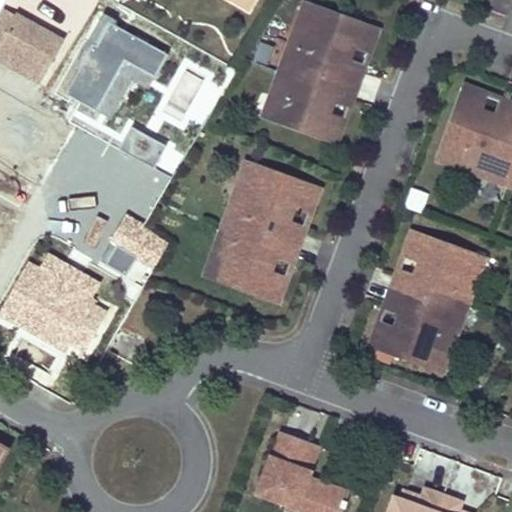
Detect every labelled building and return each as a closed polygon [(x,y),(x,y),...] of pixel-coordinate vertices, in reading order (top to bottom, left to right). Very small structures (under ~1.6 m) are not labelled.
[(230,0),(251,12),(258,1),(256,0),(230,0)] [(313,2),(307,0),(303,0),(297,18),(306,22),(313,2)] [(369,46),(376,25),(313,2),(306,22),(297,18),(288,42),(299,47),(290,72),(279,68),(270,91),(279,94),(272,114),(335,137),(342,117),(327,111),(334,90),(343,94),(353,64),(345,61),(353,41),(369,46)] [(8,7),(0,22),(0,34),(5,38),(19,13),(8,7)] [(0,54),(41,76),(62,36),(19,13),(5,38),(0,48),(0,54)] [(118,23),(106,16),(92,41),(94,43),(66,91),(98,109),(125,60),(155,77),(167,56),(116,26),(118,23)] [(342,117),(369,46),(353,41),(345,61),(353,64),(343,94),(334,90),(327,111),(342,117)] [(299,47),(288,42),(279,68),(290,72),(299,47)] [(483,94),(462,86),(439,149),(459,156),(455,165),(479,174),(484,163),(509,172),(505,184),(511,186),(511,112),(501,109),(498,117),(478,109),(483,94)] [(279,94),(270,91),(263,111),(272,114),(279,94)] [(511,104),(483,94),(478,109),(498,117),(501,109),(511,112),(511,104)] [(166,146),(135,128),(122,150),(154,168),(166,146)] [(459,156),(439,149),(436,158),(455,165),(459,156)] [(255,162),(245,159),(238,178),(247,182),(255,162)] [(310,206),(317,185),(255,162),(247,182),(238,178),(229,202),(240,206),(231,231),(220,227),(211,251),(221,254),(213,274),(276,297),(283,277),(268,271),(275,250),(284,253),(295,224),(287,221),(294,200),(310,206)] [(509,172),(484,163),(479,174),(505,184),(509,172)] [(283,277),(310,206),(294,200),(287,221),(295,224),(284,253),(275,250),(268,271),(283,277)] [(240,206),(229,202),(220,227),(231,231),(240,206)] [(124,218),(110,242),(155,267),(168,242),(124,218)] [(471,256),(408,234),(401,254),(417,260),(409,280),(401,278),(390,307),(399,310),(391,330),(375,325),(368,346),(431,369),(438,349),(447,352),(456,328),(459,329),(468,304),(465,303),(474,279),(464,276),(471,256)] [(221,254),(211,251),(204,270),(213,274),(221,254)] [(401,254),(375,325),(391,330),(399,310),(390,307),(401,278),(409,280),(417,260),(401,254)] [(481,260),(471,256),(464,276),(474,279),(481,260)] [(31,267),(3,316),(34,334),(42,321),(52,327),(50,331),(72,344),(86,352),(107,317),(93,309),(95,304),(31,267)] [(42,321),(34,334),(67,353),(72,344),(50,331),(52,327),(42,321)] [(447,352),(438,349),(431,369),(440,372),(447,352)] [(276,437),(255,496),(284,506),(293,509),(295,504),(316,511),(336,511),(338,509),(341,511),(344,504),(340,503),(343,493),(304,479),(305,475),(299,473),(307,448),(276,437)] [(314,450),(307,448),(299,473),(305,475),(314,450)] [(454,511),(458,504),(421,490),(415,507),(390,498),(384,511),(454,511)]
